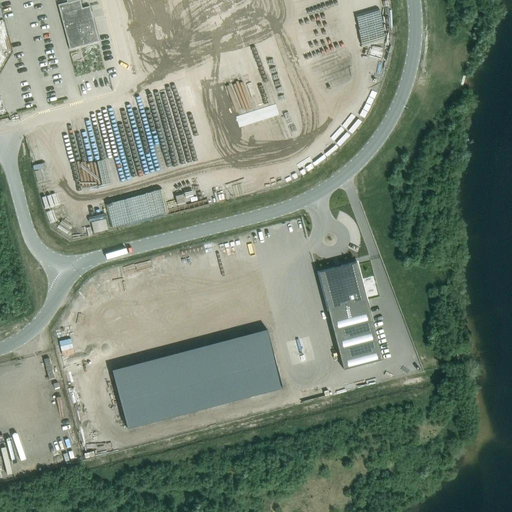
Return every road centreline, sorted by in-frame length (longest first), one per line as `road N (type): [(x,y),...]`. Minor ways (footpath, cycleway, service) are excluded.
road 1 (unknown): [(332,210),(372,292),(367,338),(195,397),(140,388),(134,354),(169,327),(296,287),(321,253)]
road 2 (unclassified): [(414,0),(412,62),(399,103),(349,171),(280,210),(77,264)]
road 3 (unclassified): [(77,264),(47,253),(32,236),(0,138)]
